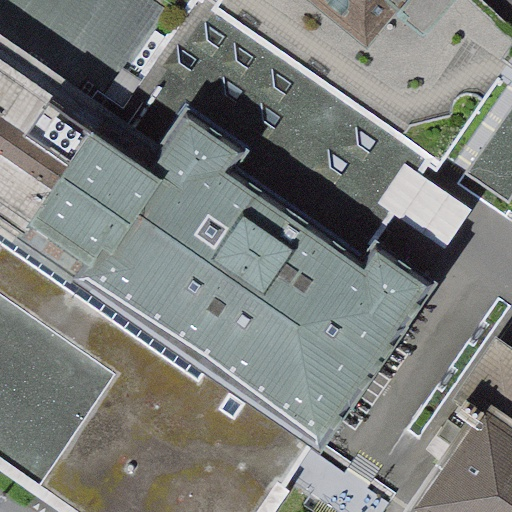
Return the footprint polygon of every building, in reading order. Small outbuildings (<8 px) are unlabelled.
[(0,0),(0,450),(88,511),(272,511),(427,282),(373,243),(393,214),(420,174),(429,161),(441,168),(498,83),(508,62),(511,56),(511,27),(483,0),(463,0),(431,38),(395,7),(372,34),(332,0),(0,0)] [(332,0),(372,34),(395,7),(431,38),(463,0),(332,0)] [(511,56),(508,62),(511,64),(511,106),(466,171),(511,200),(511,198),(511,56)] [(471,210),(420,174),(409,190),(393,214),(446,249),(471,210)] [(511,511),(511,346),(497,336),(451,400),(472,415),(403,511),(511,511)]
